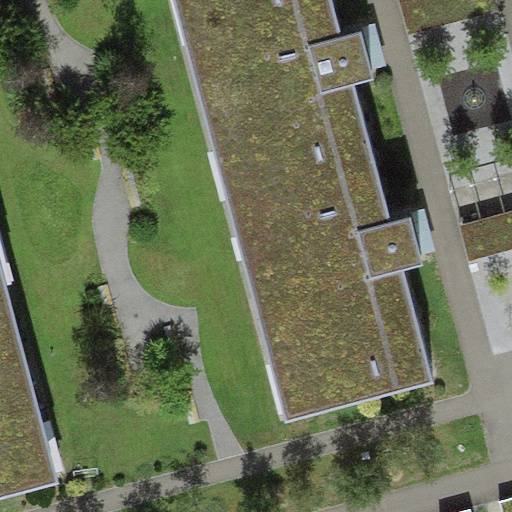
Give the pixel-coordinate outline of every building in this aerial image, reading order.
[(175,0),(286,418),(431,380),(402,269),(424,263),(417,238),(411,214),(391,220),(354,81),(372,77),(366,54),(360,32),(340,37),(330,0),(175,0)] [(496,0),(400,0),(409,34),(499,10),(496,0)] [(511,214),(461,227),(470,262),(511,251),(511,214)] [(0,497),(60,481),(0,259),(0,497)] [(511,511),(511,498),(500,501),(502,511),(511,511)]
